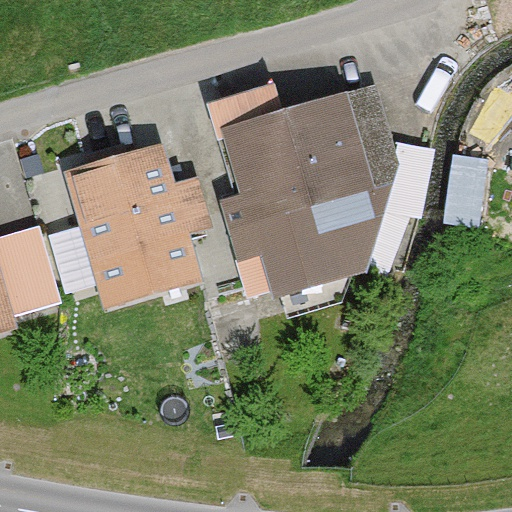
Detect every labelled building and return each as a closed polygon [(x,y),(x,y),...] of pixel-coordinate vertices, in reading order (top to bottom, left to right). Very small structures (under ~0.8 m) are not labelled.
[(205,107),(219,152),(268,319),(356,293),(384,186),(354,99),(286,118),(276,86),(205,107)] [(178,190),(164,147),(57,180),(86,274),(214,235),(198,184),(178,190)] [(453,150),(455,215),(486,214),(483,148),(453,150)] [(511,202),(493,198),(478,269),(511,276),(511,202)] [(0,340),(15,336),(10,319),(53,306),(30,229),(0,238),(0,340)]
